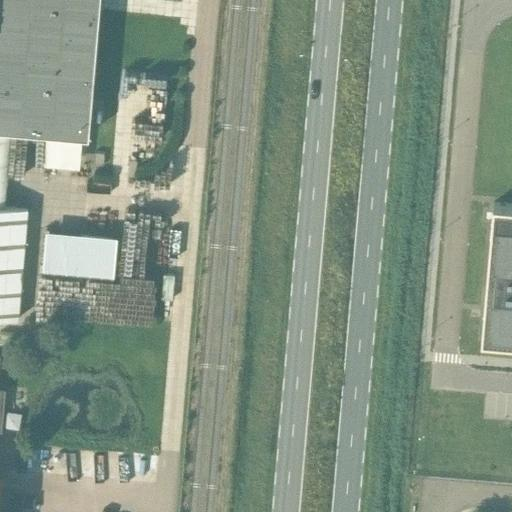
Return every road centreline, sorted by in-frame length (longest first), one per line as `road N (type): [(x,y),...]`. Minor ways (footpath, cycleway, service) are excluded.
road 1 (unknown): [(208,0),(187,173),(187,269),(165,511)]
road 2 (primary): [(330,0),(286,511)]
road 3 (primary): [(346,511),(388,0)]
